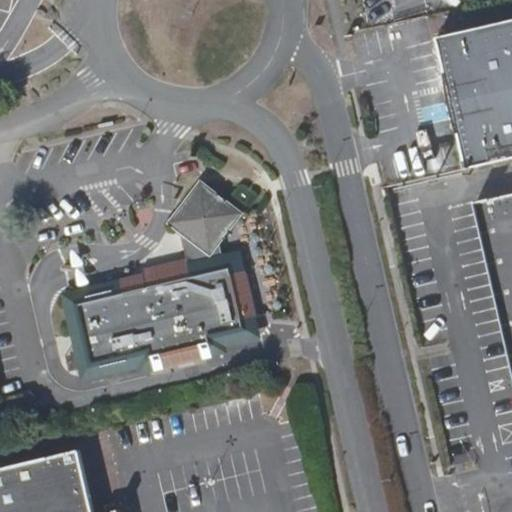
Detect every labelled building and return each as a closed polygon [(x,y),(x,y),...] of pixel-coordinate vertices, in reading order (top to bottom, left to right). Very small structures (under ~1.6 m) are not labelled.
[(511,163),(511,26),(446,41),(449,55),(476,172),(511,163)] [(241,200),(201,172),(173,213),(186,222),(185,231),(191,255),(146,265),(149,279),(83,294),(90,330),(79,333),(64,343),(69,364),(151,344),(152,350),(216,334),(213,327),(245,318),(244,311),(262,307),(250,263),(228,268),(221,237),(218,235),(241,200)] [(511,195),(482,203),(511,333),(511,195)] [(511,400),(495,405),(499,423),(511,419),(511,400)] [(107,511),(97,462),(0,482),(0,511),(107,511)]
